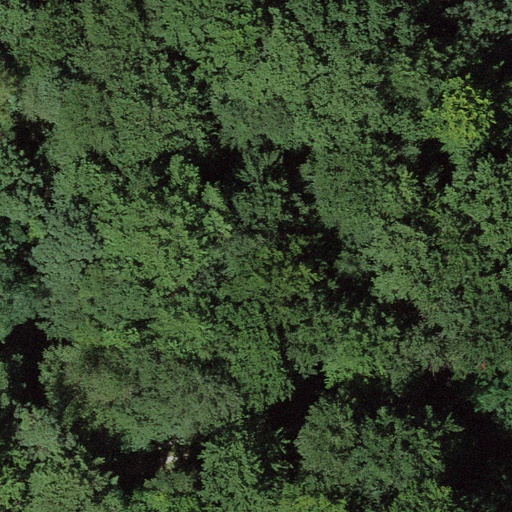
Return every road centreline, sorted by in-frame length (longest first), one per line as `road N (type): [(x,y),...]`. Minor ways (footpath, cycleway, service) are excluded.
road 1 (track): [(417,364),(94,461),(35,430)]
road 2 (track): [(417,364),(511,165)]
road 3 (track): [(417,364),(511,447)]
